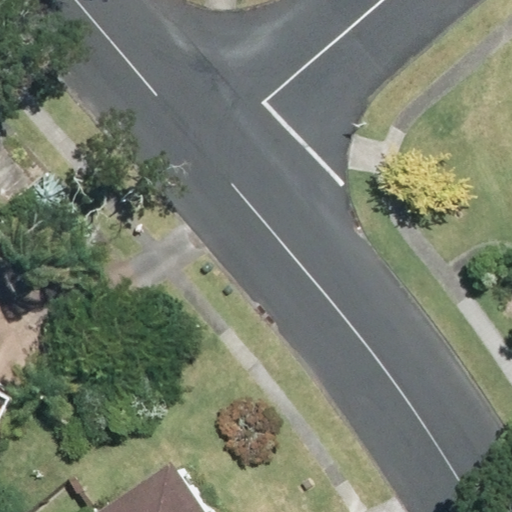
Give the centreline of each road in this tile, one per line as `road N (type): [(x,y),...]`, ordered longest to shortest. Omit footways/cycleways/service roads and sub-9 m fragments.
road 1 (residential): [(477,511),(419,417),(204,152)]
road 2 (residential): [(204,152),(375,0)]
road 3 (residential): [(204,152),(74,0)]
